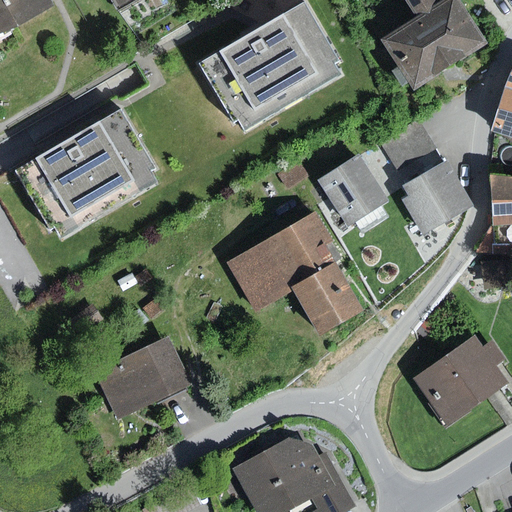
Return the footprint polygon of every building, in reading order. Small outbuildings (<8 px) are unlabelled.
[(0,0),(0,38),(55,7),(51,0),(0,0)] [(447,0),(419,18),(385,39),(402,66),(394,71),(404,87),(412,82),(417,90),(488,45),(458,0),(447,0)] [(407,0),(419,18),(447,0),(407,0)] [(256,33),(199,67),(234,126),(242,121),(249,132),(343,76),(336,66),(343,62),(308,2),(256,33)] [(511,78),(508,89),(495,133),(511,138),(511,78)] [(72,141),(15,175),(50,234),(58,230),(64,241),(159,185),(152,174),(159,170),(124,111),(72,141)] [(419,120),(381,144),(390,157),(427,134),(419,120)] [(436,148),(427,134),(390,157),(398,171),(436,148)] [(361,155),(320,180),(349,227),(390,202),(361,155)] [(298,161),(279,175),(290,190),(309,176),(298,161)] [(450,161),(405,187),(410,196),(405,199),(426,235),(476,206),(450,161)] [(511,179),(490,177),(494,228),(494,246),(511,245),(511,179)] [(317,214),(228,263),(257,314),(295,292),(321,337),(369,312),(338,263),(348,257),(317,214)] [(494,246),(494,228),(477,253),(494,255),(494,246)] [(511,259),(482,263),(485,290),(511,286),(511,259)] [(147,270),(135,279),(141,286),(153,277),(147,270)] [(160,296),(145,308),(154,319),(169,307),(160,296)] [(104,320),(94,305),(67,322),(77,337),(104,320)] [(438,307),(418,332),(427,339),(447,314),(438,307)] [(138,309),(130,317),(142,329),(150,321),(138,309)] [(428,404),(448,431),(511,385),(498,367),(507,360),(493,341),(484,348),(476,336),(416,379),(432,401),(428,404)] [(171,339),(97,373),(119,420),(193,386),(171,339)] [(290,439),(236,469),(257,511),(291,511),(313,500),(318,510),(314,511),(348,511),(357,507),(351,494),(354,492),(329,450),(319,455),(313,444),(290,439)] [(189,483),(142,510),(143,511),(188,511),(201,504),(189,483)]
